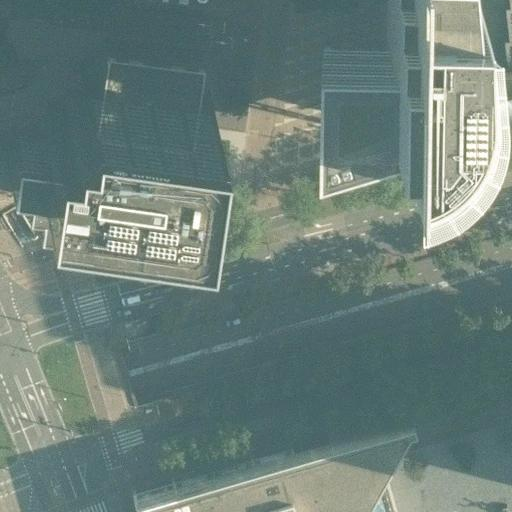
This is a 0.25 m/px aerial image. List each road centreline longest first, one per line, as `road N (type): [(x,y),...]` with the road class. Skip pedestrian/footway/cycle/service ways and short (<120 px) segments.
road 1 (secondary): [(0,431),(511,283)]
road 2 (secondary): [(511,248),(0,395)]
road 3 (secondary): [(62,461),(511,328)]
road 4 (secondary): [(338,247),(13,335)]
road 5 (residential): [(338,247),(279,222),(253,195),(276,0)]
road 6 (secondary): [(511,202),(338,247)]
road 7 (secondary): [(62,461),(13,335)]
